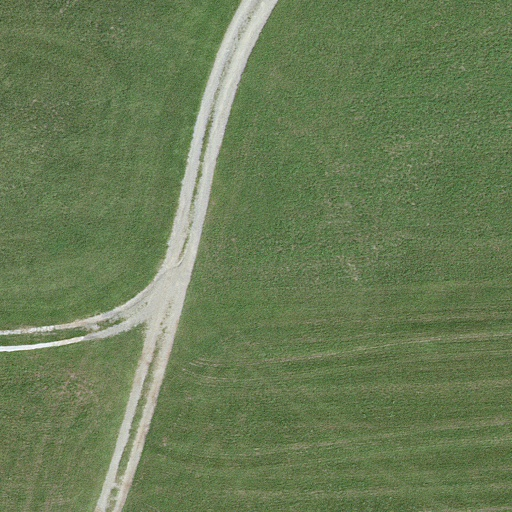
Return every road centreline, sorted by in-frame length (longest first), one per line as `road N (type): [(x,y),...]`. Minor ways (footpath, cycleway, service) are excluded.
road 1 (track): [(0,341),(40,339),(169,304),(219,101),(264,0)]
road 2 (track): [(107,511),(134,443),(169,304)]
